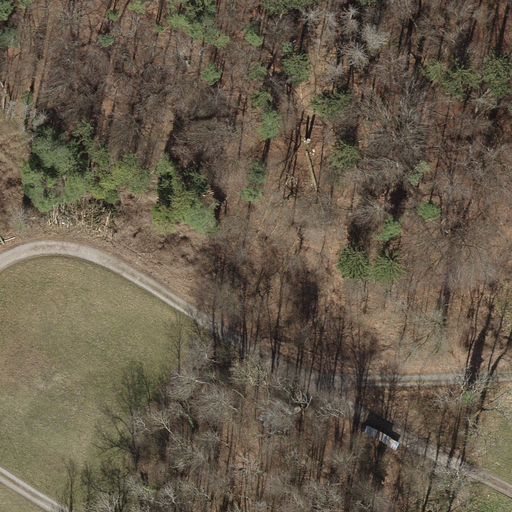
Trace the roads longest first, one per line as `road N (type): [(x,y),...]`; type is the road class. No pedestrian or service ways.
road 1 (track): [(511,486),(304,379),(93,255),(38,247),(0,265)]
road 2 (track): [(304,379),(511,370)]
